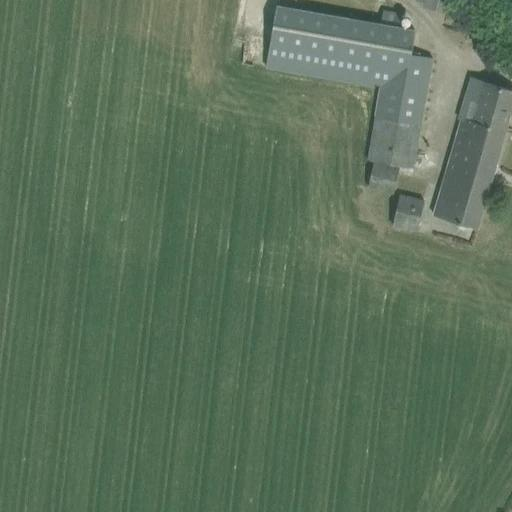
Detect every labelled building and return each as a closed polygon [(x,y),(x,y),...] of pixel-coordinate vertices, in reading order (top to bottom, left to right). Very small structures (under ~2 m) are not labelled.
[(417,0),(458,12),(461,0),(417,0)] [(413,168),(433,58),(411,54),(415,30),(277,5),(267,66),(373,85),(373,84),(381,85),(368,160),(413,168)] [(477,43),(475,52),(485,55),(487,46),(477,43)] [(434,215),(458,222),(477,227),(511,107),(511,90),(485,83),(470,79),(460,115),(463,115),(434,215)] [(398,188),(394,225),(420,228),(425,192),(398,188)]
